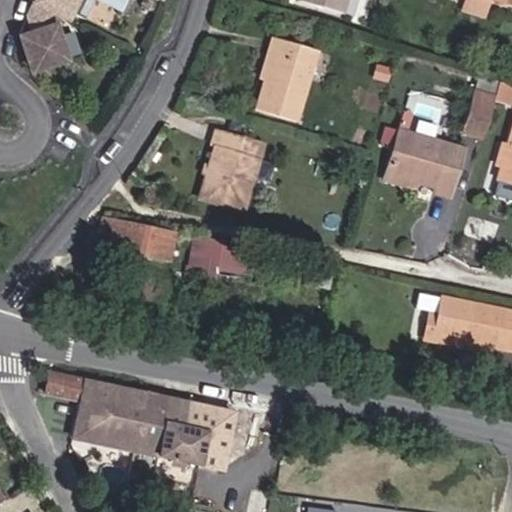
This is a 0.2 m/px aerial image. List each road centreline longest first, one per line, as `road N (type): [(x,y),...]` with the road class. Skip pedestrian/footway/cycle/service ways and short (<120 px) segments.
road 1 (tertiary): [(15,335),(511,435)]
road 2 (residential): [(199,0),(153,108),(0,324)]
road 3 (unclassified): [(73,511),(20,407),(15,335)]
road 4 (residential): [(511,280),(346,247)]
